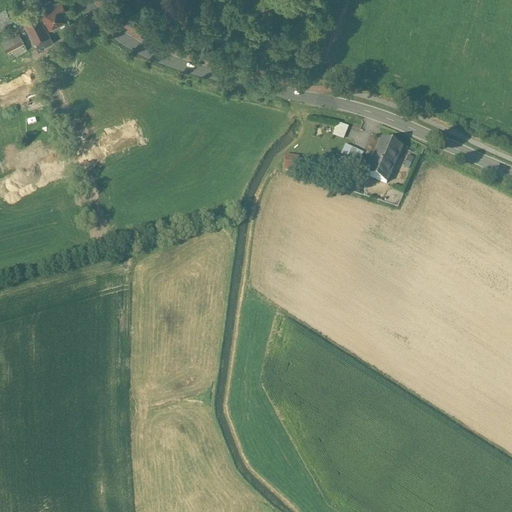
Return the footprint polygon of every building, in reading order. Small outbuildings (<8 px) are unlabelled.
[(39,11),(37,12),(47,29),(49,28),(51,27),(51,28),(53,31),(60,27),(58,24),(58,23),(67,19),(63,11),(66,10),(60,0),(53,4),(51,1),(38,8),(39,11)] [(0,32),(14,25),(6,9),(0,12),(0,32)] [(53,42),(50,36),(37,12),(21,20),(34,44),(36,43),(38,47),(44,44),(45,47),(53,42)] [(10,59),(27,50),(19,34),(2,42),(10,59)] [(0,86),(0,94),(7,107),(41,88),(31,69),(0,86)] [(350,126),(339,122),(334,136),(345,140),(350,126)] [(141,143),(132,123),(74,149),(82,169),(141,143)] [(402,148),(382,140),(366,176),(387,184),(402,148)] [(362,152),(346,146),(341,157),(358,163),(362,152)] [(10,199),(69,173),(61,155),(2,182),(10,199)] [(300,157),(285,156),(285,170),(300,170),(300,157)] [(401,200),(396,194),(392,198),(396,203),(401,200)]
